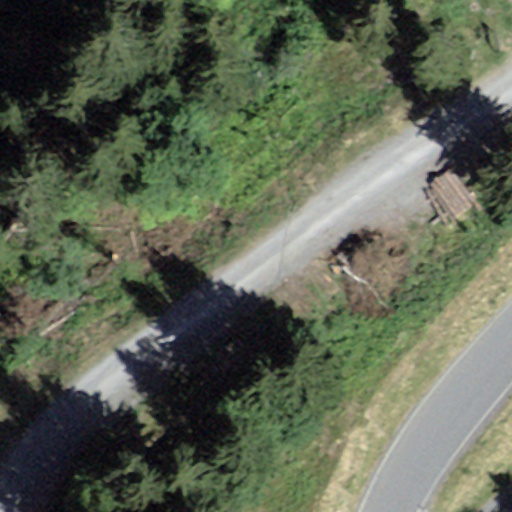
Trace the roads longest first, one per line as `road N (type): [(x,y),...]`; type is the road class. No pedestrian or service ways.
road 1 (track): [(511,79),(313,217),(94,386),(0,481)]
road 2 (unclassified): [(511,340),(451,404),(400,511)]
